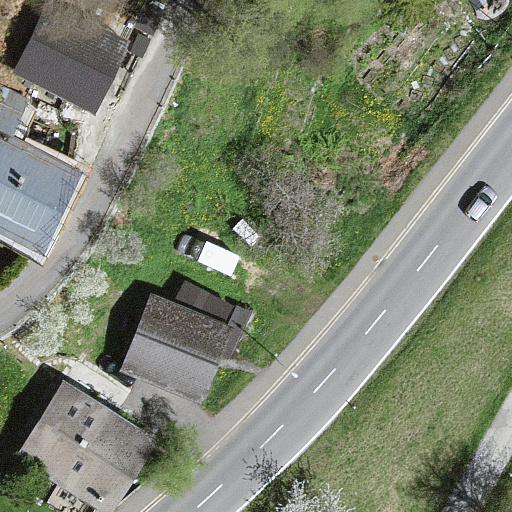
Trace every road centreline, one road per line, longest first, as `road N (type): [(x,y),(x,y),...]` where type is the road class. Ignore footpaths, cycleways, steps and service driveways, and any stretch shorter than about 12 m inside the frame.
road 1 (tertiary): [(511,149),(417,272),(189,511)]
road 2 (residential): [(180,0),(130,133),(95,196),(58,255),(0,312)]
